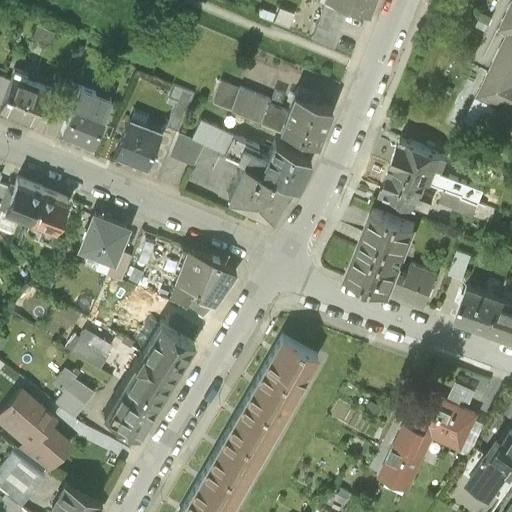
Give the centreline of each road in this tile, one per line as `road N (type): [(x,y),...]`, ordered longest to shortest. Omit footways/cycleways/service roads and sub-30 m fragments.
road 1 (residential): [(0,144),(242,237),(278,264)]
road 2 (residential): [(399,0),(333,164),(278,264)]
road 3 (residential): [(278,264),(128,511)]
road 4 (residential): [(278,264),(511,361)]
